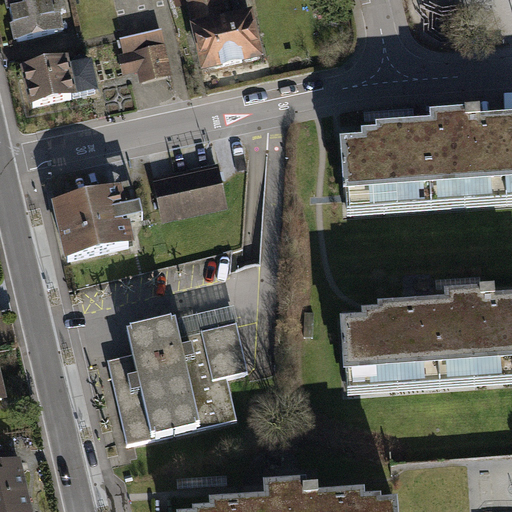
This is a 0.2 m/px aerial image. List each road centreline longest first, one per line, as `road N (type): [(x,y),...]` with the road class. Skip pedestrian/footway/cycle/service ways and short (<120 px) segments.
road 1 (residential): [(398,83),(0,164)]
road 2 (tertiary): [(0,172),(78,511)]
